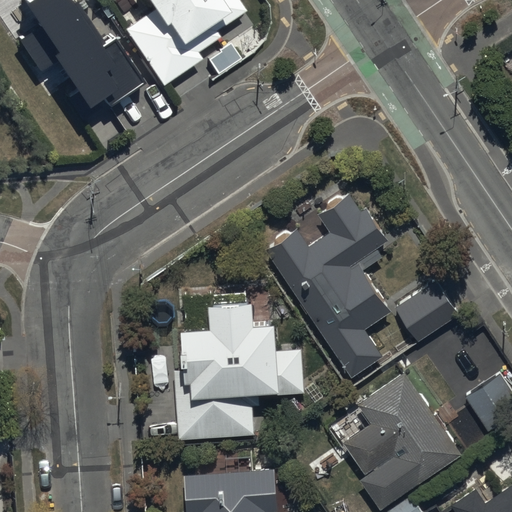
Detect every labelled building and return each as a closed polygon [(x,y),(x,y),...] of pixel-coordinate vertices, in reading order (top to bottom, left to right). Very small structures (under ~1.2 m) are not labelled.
[(140,88),(110,44),(98,52),(62,0),(28,0),(22,5),(37,28),(24,37),(84,126),(140,88)] [(253,21),(238,0),(154,0),(161,9),(129,31),(163,82),(253,21)] [(349,192),(318,213),(332,233),(310,248),(298,231),(267,252),(352,374),(381,355),(363,330),(392,310),(358,262),(389,240),(367,208),(363,211),(349,192)] [(440,278),(395,307),(416,339),(461,309),(440,278)] [(205,317),(171,319),(179,435),(254,430),(252,403),(264,402),(263,391),(306,388),(302,345),(285,347),(282,304),(261,306),(260,284),(203,288),(205,317)] [(436,409),(405,367),(359,400),(365,408),(353,416),(358,423),(369,415),(372,420),(344,439),(370,475),(363,480),(382,506),(464,448),(449,427),(451,425),(438,407),(436,409)] [(511,410),(489,377),(466,393),(490,428),(511,413),(511,410)] [(276,465),(186,471),(188,511),(269,511),(270,508),(279,507),(276,465)] [(511,511),(511,481),(488,498),(478,483),(451,501),(458,511),(511,511)] [(425,511),(411,492),(382,511),(425,511)]
